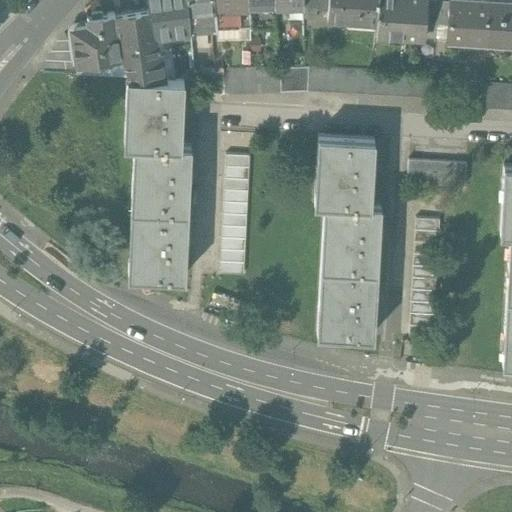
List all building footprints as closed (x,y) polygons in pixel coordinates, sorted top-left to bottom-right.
[(148,0),(150,8),(154,37),(189,31),(189,29),(186,0),(148,0)] [(213,0),(186,0),(189,29),(216,27),(214,2),(213,0)] [(246,0),(247,1),(249,22),(249,25),(276,24),(274,4),(274,0),(246,0)] [(327,0),(327,8),(327,17),(375,20),(376,0),(327,0)] [(376,0),(375,20),(374,31),(421,34),(423,0),(376,0)] [(435,0),(423,0),(421,34),(433,34),(434,21),(435,0)] [(448,0),(435,0),(434,21),(446,22),(448,0)] [(487,0),(448,0),(446,22),(445,38),(485,41),(485,37),(487,0)] [(511,0),(487,0),(485,37),(511,39),(511,0)] [(150,8),(114,14),(114,12),(102,14),(101,9),(91,11),(92,16),(86,17),(87,23),(76,25),(71,32),(75,62),(76,62),(76,63),(125,56),(127,70),(128,76),(163,78),(159,49),(156,49),(154,37),(150,8)] [(308,65),(279,66),(280,90),(306,89),(308,65)] [(369,69),(308,65),(306,89),(368,93),(369,69)] [(279,66),(238,67),(239,91),(280,90),(279,66)] [(238,67),(221,68),(222,71),(221,92),(239,91),(238,67)] [(222,71),(201,69),(199,90),(221,92),(222,71)] [(430,72),(369,69),(368,93),(429,97),(430,72)] [(128,76),(127,76),(123,141),(134,142),(127,272),(183,275),(190,144),(179,144),(183,79),(163,78),(128,76)] [(511,82),(482,81),(480,107),(511,109),(511,82)] [(372,138),(316,135),(313,201),(323,202),(315,331),(371,335),(378,204),(369,203),(372,138)] [(246,147),(220,146),(215,263),(240,265),(246,147)] [(442,161),(407,159),(406,182),(441,184),(442,161)] [(466,162),(442,161),(441,184),(464,185),(466,162)] [(511,165),(503,165),(499,231),(509,231),(501,361),(511,361),(511,165)] [(434,209),(410,208),(404,327),(427,328),(434,209)]
